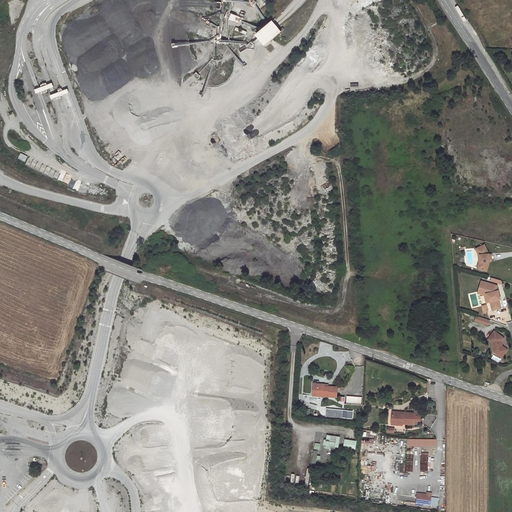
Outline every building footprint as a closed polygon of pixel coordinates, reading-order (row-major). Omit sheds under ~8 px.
[(271,21),(257,33),(266,44),(280,32),(271,21)] [(58,92),(55,93),(56,97),(57,99),(61,98),(60,96),(64,95),(63,94),(62,90),(61,89),(58,90),(58,92)] [(477,249),(480,255),(481,263),(479,269),(487,271),(489,262),(489,254),(484,245),(477,249)] [(493,287),(494,286),(482,282),(479,294),(486,296),(487,303),(489,303),(487,294),(483,294),(482,291),(483,287),(486,285),(493,287)] [(501,300),(498,287),(494,286),(493,287),(486,285),(483,287),(482,291),(483,294),(487,294),(489,303),(491,302),(493,311),(501,309),(499,300),(501,300)] [(490,320),(476,316),(475,321),(488,326),(490,320)] [(504,338),(494,331),(488,339),(492,343),(494,352),(497,351),(503,356),(507,349),(502,346),(501,341),(504,338)] [(325,385),(318,385),(317,396),(337,398),(338,388),(329,388),(325,387),(325,385)] [(325,408),(325,417),(352,419),(353,410),(325,408)] [(414,414),(393,412),(392,422),(397,423),(397,425),(403,425),(403,424),(413,425),(414,414)] [(323,447),(329,449),(329,446),(337,448),(339,437),(325,434),(323,447)] [(344,438),(342,446),(354,449),(356,441),(344,438)] [(437,440),(409,440),(409,449),(437,448),(437,440)] [(412,463),(414,456),(407,454),(405,460),(412,463)] [(417,495),(415,502),(436,506),(437,499),(430,497),(425,496),(417,495)]
